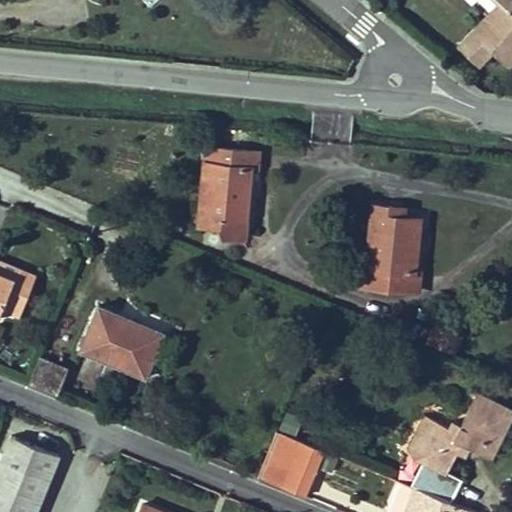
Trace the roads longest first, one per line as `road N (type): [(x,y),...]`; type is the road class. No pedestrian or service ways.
road 1 (residential): [(0,67),(457,108)]
road 2 (residential): [(300,511),(0,390)]
road 3 (residential): [(511,214),(326,173)]
road 4 (residential): [(457,108),(326,0)]
